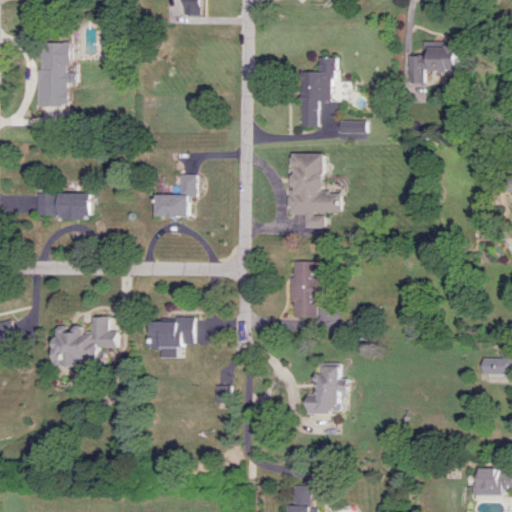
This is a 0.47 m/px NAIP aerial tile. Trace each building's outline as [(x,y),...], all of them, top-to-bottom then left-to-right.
[(199,15),(200,0),(185,0),(185,14),(199,15)] [(70,41),(39,41),(40,105),(68,105),(68,81),(77,81),(77,72),(71,72),(70,41)] [(459,42),(425,42),(425,55),(410,54),(409,82),(425,82),(426,70),(459,71),(459,42)] [(301,125),(318,125),(318,98),(342,98),(342,81),(337,81),(337,56),(318,56),(318,70),(301,70),(301,125)] [(364,120),(340,119),(340,132),(364,132),(364,120)] [(325,152),(292,152),(292,189),(289,189),(289,213),(306,213),(306,226),(325,226),(325,214),(314,214),(314,210),(342,210),(342,191),(325,191),(325,152)] [(197,173),(180,173),(179,192),(157,192),(157,216),(189,216),(189,195),(197,195),(197,173)] [(38,191),(37,216),(92,217),(92,192),(38,191)] [(317,316),(317,298),(324,298),(324,276),(317,276),(317,260),(292,260),(293,316),(317,316)] [(55,365),(82,365),(82,362),(101,362),(101,347),(119,347),(119,330),(111,329),(111,316),(94,316),(94,333),(86,333),(86,326),(56,326),(55,365)] [(195,319),(151,318),(151,349),(162,349),(162,356),(177,356),(177,344),(195,345),(195,319)] [(13,319),(0,321),(0,344),(18,340),(13,319)] [(511,357),(483,357),(482,373),(511,373),(511,357)] [(307,411),(341,412),(342,390),(349,390),(349,378),(341,378),(341,362),(319,362),(319,378),(315,378),(315,393),(308,393),(307,411)] [(232,401),(231,384),(216,384),(217,402),(232,401)] [(511,470),(477,469),(476,494),(503,494),(503,489),(511,489),(511,470)] [(312,484),(289,484),(289,511),(318,511),(319,507),(312,507),(312,484)]
